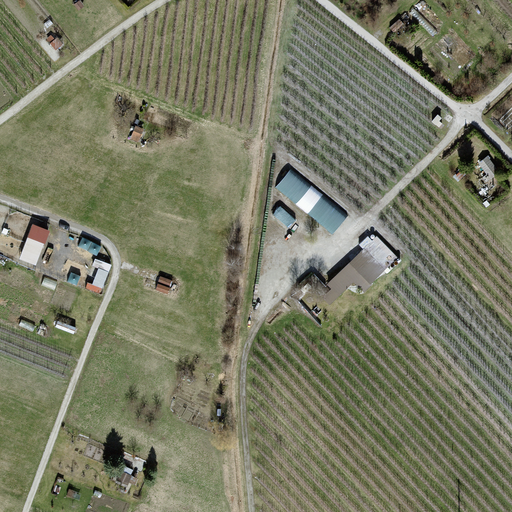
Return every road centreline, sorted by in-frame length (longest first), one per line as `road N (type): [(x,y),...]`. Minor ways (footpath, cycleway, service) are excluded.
road 1 (track): [(249,511),(247,341),(294,279),(470,116)]
road 2 (track): [(25,511),(113,272)]
road 3 (residential): [(0,120),(163,0)]
road 4 (residential): [(321,0),(470,116)]
road 5 (track): [(0,200),(92,237),(107,248),(113,272)]
